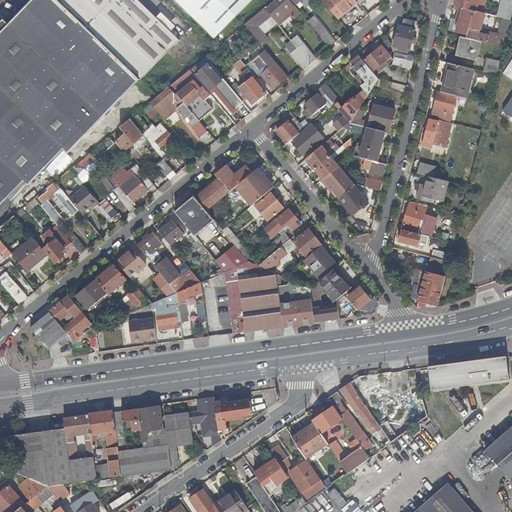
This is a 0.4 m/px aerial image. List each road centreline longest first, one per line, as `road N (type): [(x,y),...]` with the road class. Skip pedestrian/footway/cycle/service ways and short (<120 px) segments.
road 1 (secondary): [(413,330),(1,383)]
road 2 (residential): [(2,338),(249,125)]
road 3 (secondary): [(0,407),(295,365)]
road 4 (residential): [(370,270),(439,0)]
road 5 (residential): [(295,365),(300,403),(143,511)]
road 6 (secondary): [(295,365),(511,325)]
road 7 (residential): [(249,125),(403,0)]
road 8 (residential): [(249,125),(370,270)]
